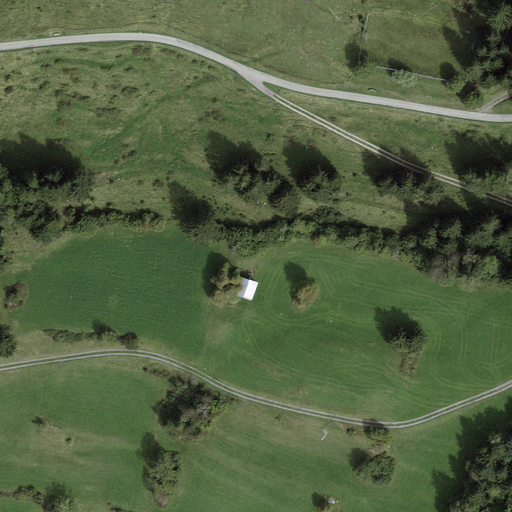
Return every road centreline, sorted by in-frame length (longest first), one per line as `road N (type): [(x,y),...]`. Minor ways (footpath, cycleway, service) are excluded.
road 1 (track): [(511,382),(421,420),(385,425),(235,393),(144,354),(0,368)]
road 2 (track): [(250,73),(267,93),(326,125),(511,205)]
